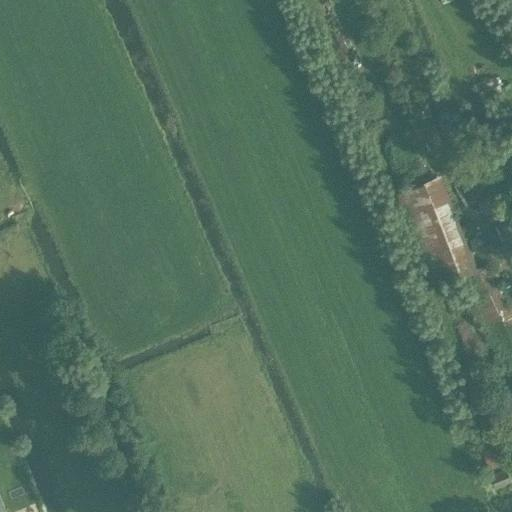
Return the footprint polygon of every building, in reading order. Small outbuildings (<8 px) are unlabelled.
[(433,126),(418,131),(425,152),(450,143),(443,123),(442,122),(433,126)] [(493,142),(461,155),(467,173),(500,160),(493,142)] [(424,179),(425,180),(397,192),(432,285),(460,275),(502,366),(511,361),(511,308),(489,261),(477,267),(441,173),(424,179)] [(511,216),(497,223),(506,246),(511,243),(511,216)] [(511,442),(511,389),(493,397),(501,415),(500,415),(511,442)] [(481,450),(488,469),(491,467),(499,464),(492,446),(481,450)] [(494,474),(491,475),(496,487),(498,486),(511,481),(507,469),(494,474)]
